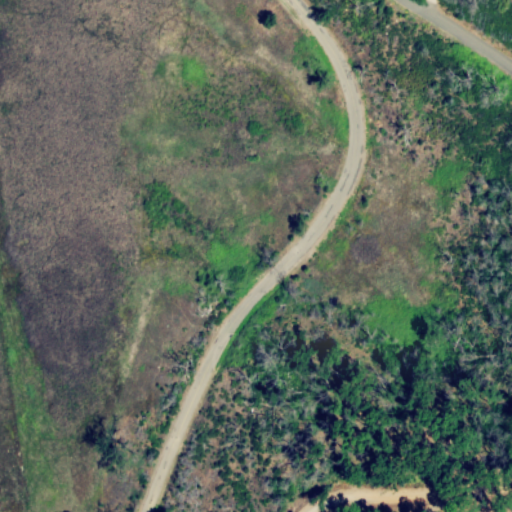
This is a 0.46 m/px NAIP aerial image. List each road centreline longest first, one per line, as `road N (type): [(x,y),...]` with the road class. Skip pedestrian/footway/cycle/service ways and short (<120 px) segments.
road 1 (tertiary): [(150,511),(227,336),(314,236),(348,179),(356,149),(350,87),(295,0)]
road 2 (residential): [(316,511),(350,490),(450,492),(511,482)]
road 3 (residential): [(400,0),(511,72)]
